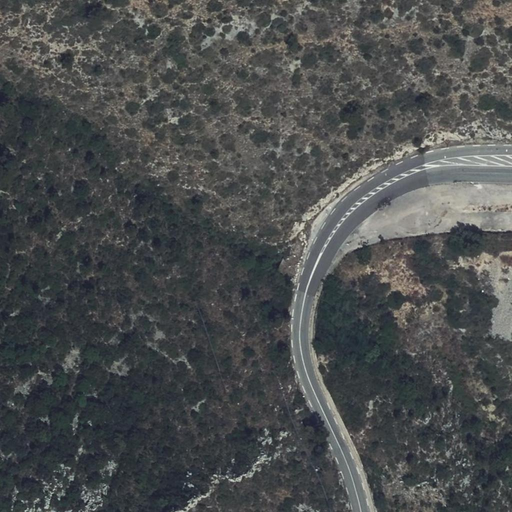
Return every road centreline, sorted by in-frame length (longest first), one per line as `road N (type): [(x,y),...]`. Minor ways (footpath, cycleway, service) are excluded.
road 1 (primary): [(511,154),(426,162),(365,191),(316,250),(301,316)]
road 2 (primary): [(301,316),(327,251),(372,205),(442,176),(511,175)]
road 3 (primary): [(360,511),(306,377),(301,316)]
